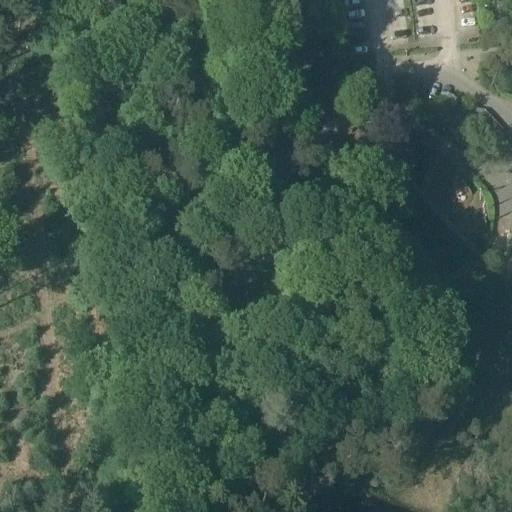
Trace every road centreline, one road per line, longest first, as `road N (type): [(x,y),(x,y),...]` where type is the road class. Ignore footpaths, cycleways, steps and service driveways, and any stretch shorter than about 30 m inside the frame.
road 1 (track): [(67,0),(118,317)]
road 2 (track): [(208,511),(316,395),(438,288)]
